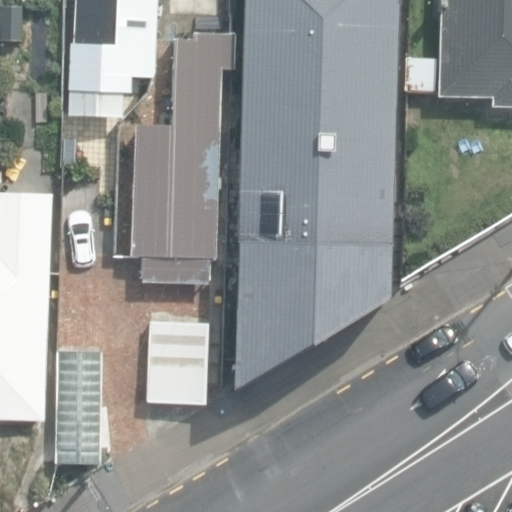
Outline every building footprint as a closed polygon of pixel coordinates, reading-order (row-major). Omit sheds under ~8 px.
[(154,78),(158,0),(76,0),(74,45),(70,45),(67,115),(119,116),(120,92),(129,93),(130,77),(154,78)] [(244,0),(244,24),(233,392),(391,298),(399,24),(400,0),(244,0)] [(406,118),(443,119),(443,98),(492,100),(492,109),(511,109),(511,0),(440,0),(438,88),(434,88),(435,59),(408,58),(406,118)] [(1,7),(0,43),(22,43),(22,7),(1,7)] [(140,282),(210,285),(211,259),(213,259),(217,259),(223,70),(232,70),(233,34),(195,33),(195,39),(175,38),(172,124),(136,123),(131,256),(141,256),(140,282)] [(0,420),(44,423),(56,192),(0,189),(0,420)] [(145,406),(208,409),(213,323),(150,319),(145,406)] [(55,464),(101,465),(103,351),(57,349),(55,464)]
